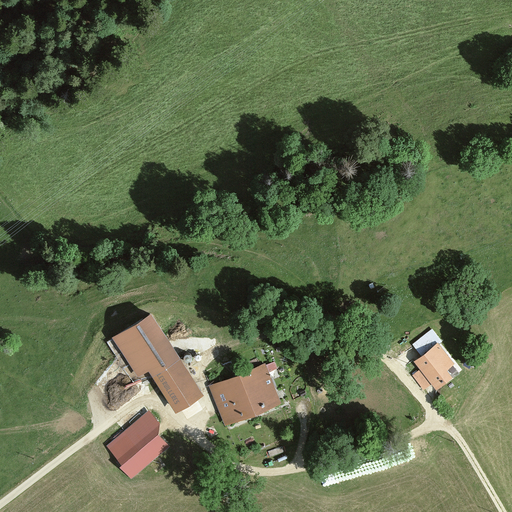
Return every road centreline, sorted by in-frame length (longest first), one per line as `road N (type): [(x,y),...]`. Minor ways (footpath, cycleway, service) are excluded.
road 1 (track): [(0,505),(143,400),(157,402),(234,466),(284,473),(390,443),(436,418)]
road 2 (track): [(0,209),(81,256),(267,231),(312,250),(353,325)]
road 3 (track): [(501,511),(436,418),(353,325),(254,336),(201,370)]
